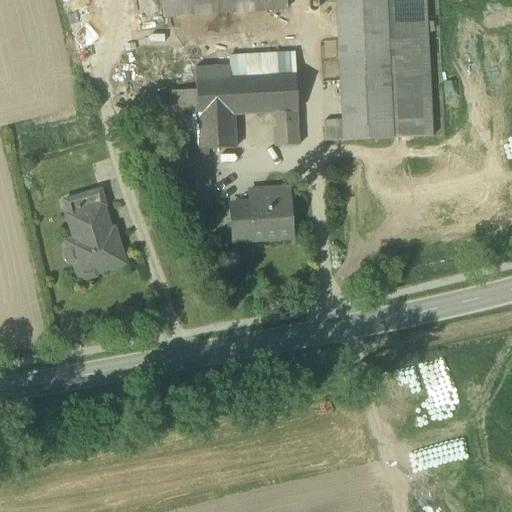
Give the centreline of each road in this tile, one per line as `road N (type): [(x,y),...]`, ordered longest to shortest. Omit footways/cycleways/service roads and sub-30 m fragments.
road 1 (secondary): [(511,291),(0,391)]
road 2 (track): [(340,329),(398,511)]
